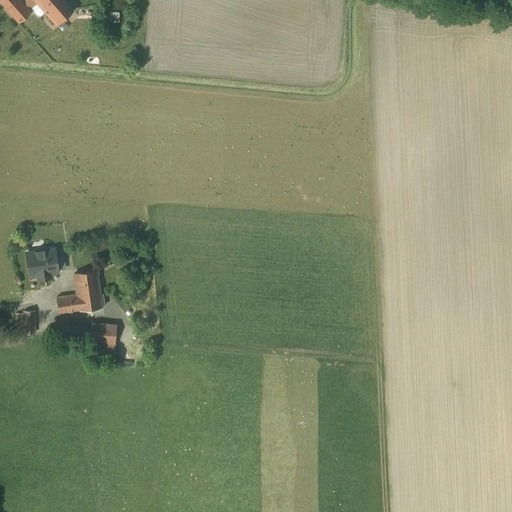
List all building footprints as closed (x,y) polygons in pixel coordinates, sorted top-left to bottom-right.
[(21,0),(0,0),(0,1),(18,22),(31,10),(30,9),(37,2),(39,0),(24,0),(23,2),(21,0)] [(39,0),(37,2),(56,24),(72,10),(63,0),(39,0)] [(119,22),(119,13),(110,12),(109,22),(119,22)] [(54,249),(27,252),(30,276),(37,275),(38,278),(50,277),(50,273),(58,272),(54,249)] [(124,255),(113,261),(117,268),(127,262),(124,255)] [(97,271),(74,274),(77,294),(56,297),(59,313),(102,306),(97,271)] [(24,313),(17,314),(18,333),(24,333),(35,333),(34,311),(24,312),(24,313)] [(92,329),(50,326),(49,339),(54,339),(54,336),(91,339),(90,352),(114,354),(116,326),(92,324),(92,329)]
